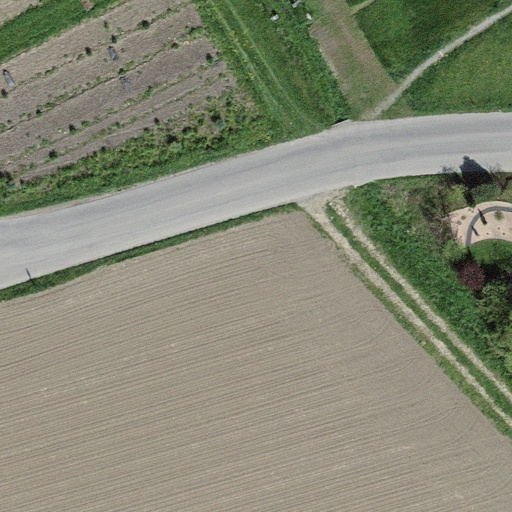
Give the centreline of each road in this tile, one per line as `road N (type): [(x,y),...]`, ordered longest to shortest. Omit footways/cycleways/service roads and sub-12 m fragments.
road 1 (residential): [(0,255),(297,167),(511,142)]
road 2 (track): [(297,167),(511,414)]
